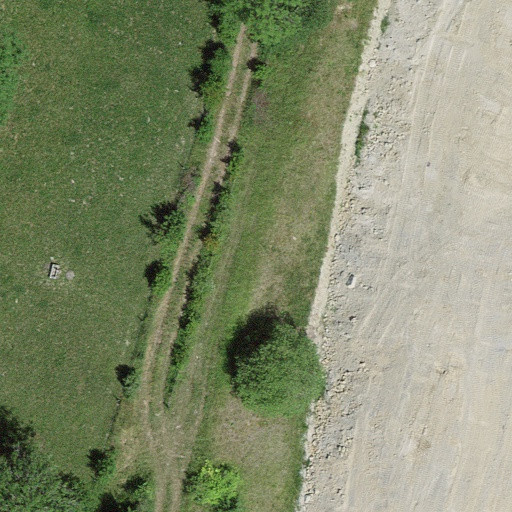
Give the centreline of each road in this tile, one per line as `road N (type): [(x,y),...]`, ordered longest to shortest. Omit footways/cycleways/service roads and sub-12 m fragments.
road 1 (track): [(101,511),(147,378),(243,0)]
road 2 (track): [(147,378),(169,492),(164,511)]
